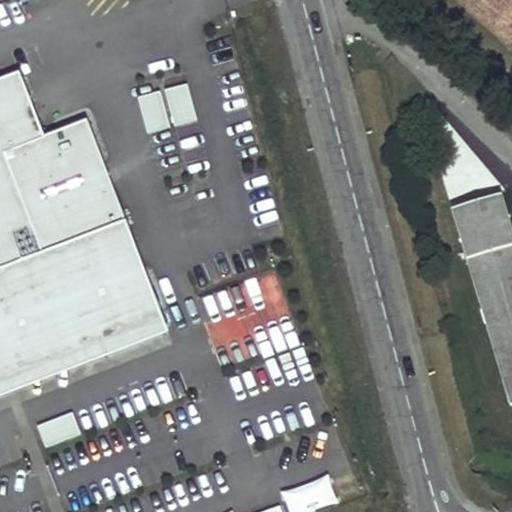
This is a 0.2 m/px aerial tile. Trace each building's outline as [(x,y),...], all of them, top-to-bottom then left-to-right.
[(511,0),(461,0),(511,45),(511,43),(511,0)] [(20,73),(0,80),(0,383),(103,344),(106,351),(167,327),(88,121),(45,137),(20,73)] [(187,84),(165,90),(175,127),(197,121),(187,84)] [(161,92),(138,98),(148,134),(170,128),(161,92)] [(482,204),(464,210),(471,234),(511,218),(511,195),(497,200),(491,210),(482,204)] [(497,200),(482,204),(491,210),(497,200)] [(511,218),(471,234),(503,335),(511,331),(511,218)] [(0,399),(170,334),(167,327),(106,351),(103,344),(0,383),(0,399)] [(511,331),(503,335),(511,365),(511,331)] [(73,413),(38,427),(46,448),(81,435),(73,413)] [(285,511),(318,511),(337,507),(329,480),(281,495),(285,511)]
